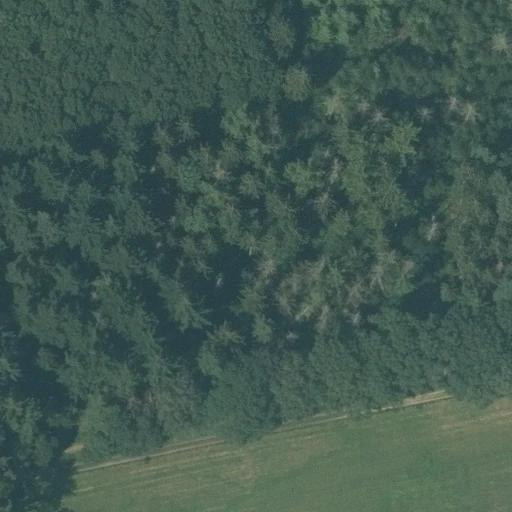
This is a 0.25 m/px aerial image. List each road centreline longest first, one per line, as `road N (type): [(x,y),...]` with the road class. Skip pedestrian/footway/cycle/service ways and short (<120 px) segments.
road 1 (unknown): [(0,447),(511,349)]
road 2 (track): [(0,467),(511,378)]
